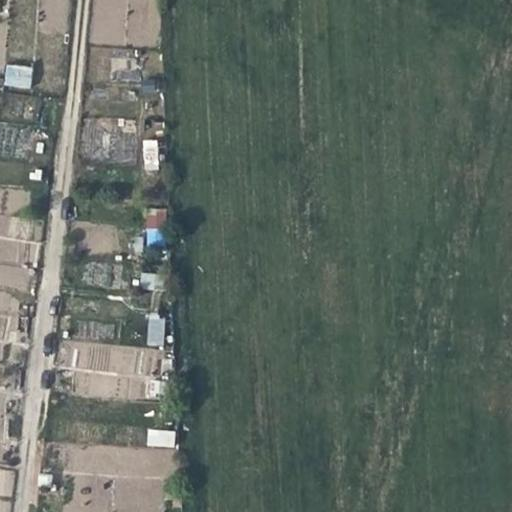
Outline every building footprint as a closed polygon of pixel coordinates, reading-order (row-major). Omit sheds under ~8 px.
[(29,89),(32,67),(5,63),(2,85),(29,89)] [(157,140),(142,141),(143,170),(158,169),(157,140)] [(144,209),(145,227),(166,226),(166,208),(144,209)] [(165,245),(165,229),(146,229),(146,245),(165,245)] [(163,346),(164,316),(147,316),(147,345),(163,346)] [(73,395),(146,398),(147,376),(158,377),(159,347),(60,342),(59,367),(74,368),(73,395)] [(147,445),(174,446),(175,430),(148,429),(147,445)] [(167,511),(168,446),(65,446),(64,511),(167,511)]
